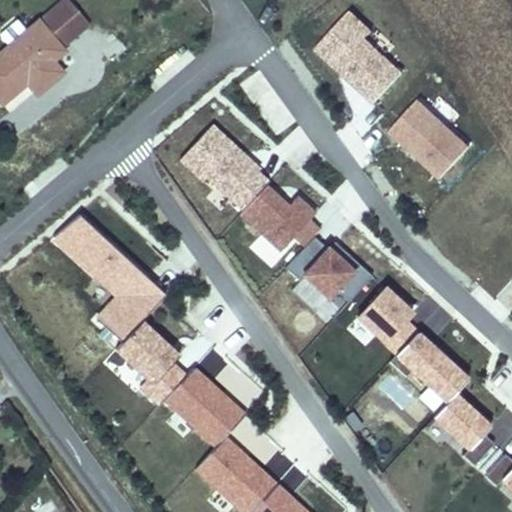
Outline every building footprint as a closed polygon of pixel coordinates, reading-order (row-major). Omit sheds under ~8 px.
[(31,80),(41,92),(58,79),(47,66),(58,57),(56,54),(83,31),(61,4),(0,53),(0,104),(23,85),(31,80)] [(311,49),(371,104),(403,70),(366,35),(372,28),(349,7),(311,49)] [(256,71),(238,87),(271,124),(288,108),(256,71)] [(33,98),(41,92),(31,80),(23,85),(33,98)] [(438,179),(471,145),(418,94),(385,129),(438,179)] [(175,162),(279,251),(292,236),(302,245),(323,220),(293,195),(293,196),(208,124),(175,162)] [(142,316),(164,294),(78,210),(50,239),(109,296),(87,319),(115,345),(107,354),(169,413),(163,420),(183,438),(192,429),(211,447),(243,414),(179,352),(142,316)] [(335,291),(347,301),(368,278),(315,231),(285,265),(300,278),(290,289),(316,312),(335,291)] [(260,235),(251,246),(272,264),(281,252),(260,235)] [(385,283),(353,315),(441,405),(431,414),(511,497),(511,452),(453,392),(468,378),(408,316),(413,311),(385,283)] [(215,490),(211,495),(230,511),(247,511),(276,480),(224,434),(192,469),(215,490)] [(247,511),(299,511),(276,486),(247,511)] [(59,511),(50,498),(32,510),(33,511),(59,511)]
